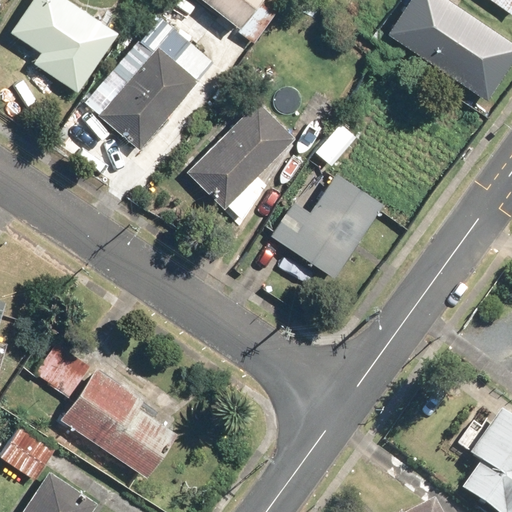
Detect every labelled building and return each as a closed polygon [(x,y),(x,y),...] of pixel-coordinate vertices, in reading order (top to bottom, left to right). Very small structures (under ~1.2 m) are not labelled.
[(110,32),(61,0),(33,0),(14,30),(83,74),(110,32)] [(205,0),(232,19),(245,0),(205,0)] [(511,46),(442,0),(413,0),(394,30),(493,95),(511,66),(511,46)] [(511,0),(495,0),(511,10),(511,0)] [(107,117),(143,143),(189,81),(154,55),(107,117)] [(253,101),(189,165),(227,203),(291,138),(253,101)] [(338,175),(294,238),(336,268),(380,205),(338,175)] [(60,342),(37,370),(67,395),(90,367),(60,342)] [(97,371),(68,414),(146,467),(175,425),(97,371)] [(511,511),(511,417),(500,410),(452,489),(489,511),(511,511)] [(53,451),(21,427),(0,455),(32,479),(53,451)] [(34,511),(78,511),(85,501),(51,482),(34,511)] [(435,511),(429,500),(406,511),(435,511)]
